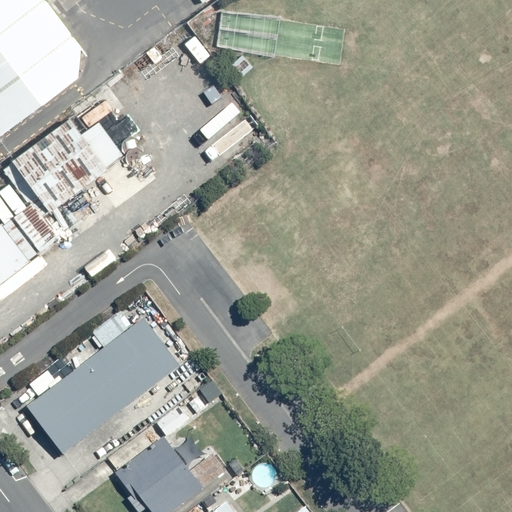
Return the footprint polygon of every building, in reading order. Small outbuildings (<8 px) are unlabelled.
[(0,0),(0,134),(77,74),(17,0),(0,0)] [(97,159),(61,113),(0,161),(0,165),(34,208),(97,159)] [(0,262),(12,254),(0,238),(0,262)] [(161,353),(125,308),(11,398),(46,443),(161,353)] [(181,406),(157,424),(167,438),(192,419),(181,406)] [(173,511),(205,488),(165,436),(121,468),(154,511),(173,511)]
